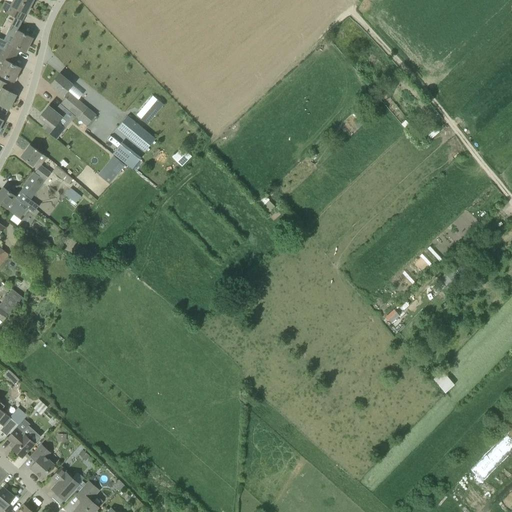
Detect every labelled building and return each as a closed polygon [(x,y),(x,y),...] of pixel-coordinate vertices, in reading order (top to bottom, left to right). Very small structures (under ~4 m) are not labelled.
[(1,10),(21,20),(25,13),(26,14),(33,0),(13,0),(11,5),(5,3),(1,10)] [(16,56),(20,49),(25,52),(32,38),(13,28),(3,50),(16,56)] [(0,66),(2,68),(0,71),(0,74),(14,82),(21,68),(12,64),(16,56),(3,50),(0,48),(0,66)] [(89,127),(97,117),(67,91),(73,84),(60,73),(50,85),(65,98),(61,103),(89,127)] [(7,84),(0,80),(0,104),(8,109),(16,95),(4,89),(7,84)] [(157,100),(141,119),(147,124),(163,105),(162,104),(161,103),(160,101),(158,101),(157,100)] [(39,117),(45,122),(49,125),(45,130),(56,139),(65,128),(58,123),(62,117),(48,106),(39,117)] [(126,115),(115,128),(137,146),(143,151),(154,138),(126,115)] [(38,175),(24,195),(30,200),(50,174),(40,166),(47,157),(30,145),(21,156),(33,165),(38,168),(35,173),(38,175)] [(141,160),(122,146),(114,155),(133,170),(141,160)] [(183,146),(174,156),(183,165),(192,155),(183,146)] [(114,158),(99,176),(110,184),(124,167),(114,158)] [(38,205),(30,200),(24,195),(21,193),(17,198),(15,196),(3,187),(0,191),(0,203),(1,204),(14,214),(13,215),(19,219),(27,208),(33,212),(38,205)] [(66,194),(77,202),(82,194),(71,187),(66,194)] [(0,266),(9,255),(0,247),(0,233),(4,227),(0,223),(0,266)] [(12,289),(0,303),(0,307),(8,314),(24,298),(12,289)] [(0,319),(2,321),(8,314),(0,307),(0,319)] [(1,410),(5,406),(0,402),(0,423),(3,426),(11,418),(1,410)] [(22,457),(26,452),(35,443),(25,435),(24,436),(16,429),(7,438),(15,445),(12,449),(22,457)] [(42,478),(54,464),(45,457),(50,452),(41,444),(30,456),(35,462),(30,467),(42,478)] [(491,449),(472,470),(484,480),(503,460),(491,449)] [(66,473),(67,472),(61,467),(51,477),(57,483),(52,489),(64,500),(76,487),(71,482),(73,479),(66,473)] [(78,511),(93,511),(98,507),(90,500),(99,490),(88,480),(77,493),(84,499),(75,509),(78,511)] [(0,511),(9,511),(11,510),(6,506),(14,497),(3,487),(0,491),(0,511)]
